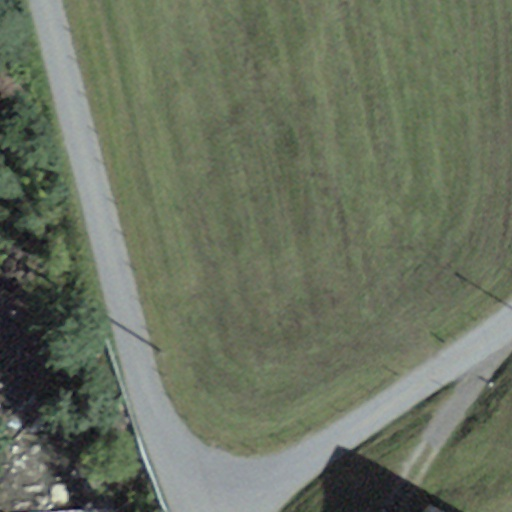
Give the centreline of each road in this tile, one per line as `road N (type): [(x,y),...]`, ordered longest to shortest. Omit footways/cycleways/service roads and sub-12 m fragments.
road 1 (unclassified): [(196,511),(113,283),(42,0)]
road 2 (unclassified): [(216,511),(332,444),(511,319)]
road 3 (track): [(403,511),(494,334)]
